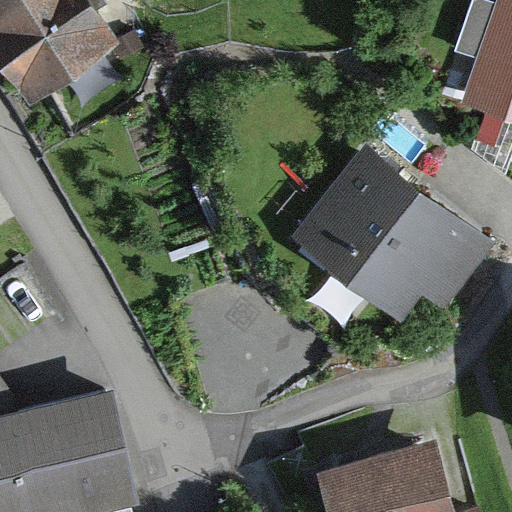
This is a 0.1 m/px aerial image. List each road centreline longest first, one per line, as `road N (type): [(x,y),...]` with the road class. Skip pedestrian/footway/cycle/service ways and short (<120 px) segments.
road 1 (residential): [(167,463),(431,368),(490,325),(511,292)]
road 2 (residential): [(167,463),(125,358),(0,145)]
